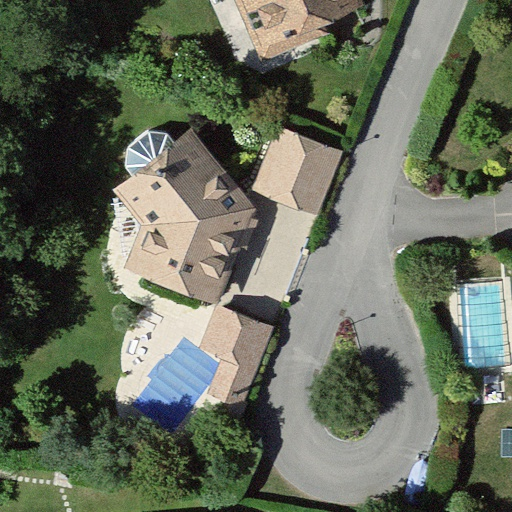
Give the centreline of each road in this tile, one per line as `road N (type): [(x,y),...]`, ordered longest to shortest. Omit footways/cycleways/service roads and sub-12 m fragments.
road 1 (residential): [(354,218),(407,376),(411,419),(401,452),(385,471),(361,478),(332,474),(303,456),(287,422),(293,367)]
road 2 (residential): [(354,218),(440,0)]
road 3 (residential): [(293,367),(354,218)]
